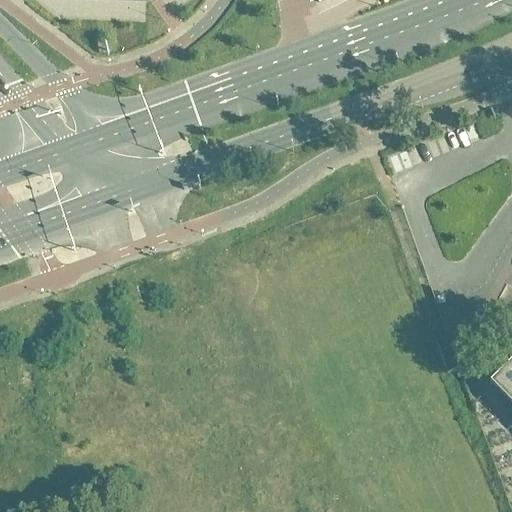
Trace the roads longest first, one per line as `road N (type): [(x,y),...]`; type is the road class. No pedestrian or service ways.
road 1 (primary): [(126,188),(511,46)]
road 2 (primary): [(477,0),(100,136)]
road 3 (unclassified): [(100,136),(0,23)]
